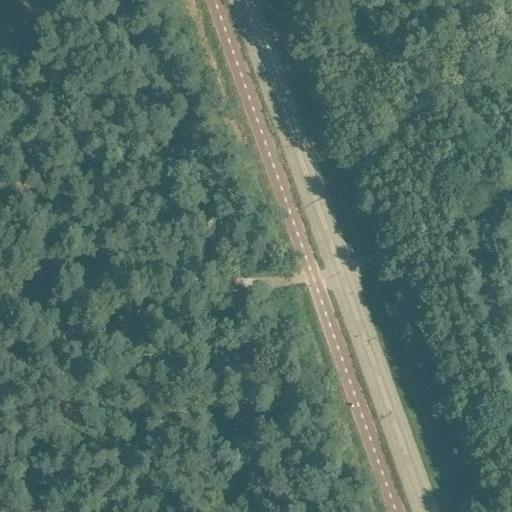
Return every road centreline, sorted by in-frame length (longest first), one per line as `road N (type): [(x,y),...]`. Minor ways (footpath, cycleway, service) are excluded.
road 1 (tertiary): [(424,511),(242,0)]
road 2 (track): [(311,271),(210,282),(0,268)]
